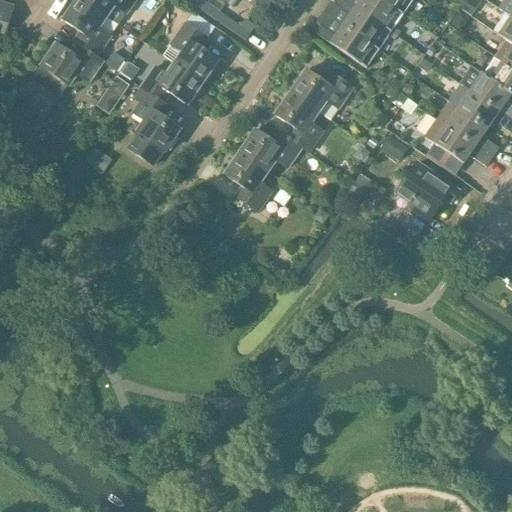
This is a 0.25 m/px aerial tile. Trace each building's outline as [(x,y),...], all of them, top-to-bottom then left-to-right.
[(108,19),(80,0),(76,0),(63,21),(80,32),(73,42),(104,63),(104,62),(98,58),(112,37),(101,29),(108,19)] [(80,0),(108,19),(116,7),(127,15),(137,0),(80,0)] [(204,0),(198,0),(195,6),(215,20),(221,11),(208,3),(204,0)] [(258,0),(255,4),(266,11),(273,0),(258,0)] [(392,32),(345,0),(337,0),(335,4),(351,15),(344,25),(379,49),(388,36),(391,32),(392,32)] [(403,15),(381,0),(361,0),(362,0),(361,0),(345,0),(392,32),(394,28),(403,15)] [(381,0),(403,15),(413,0),(381,0)] [(0,2),(0,22),(7,24),(13,7),(0,2)] [(471,17),(475,11),(465,4),(461,9),(471,17)] [(221,11),(215,20),(246,41),(252,33),(241,26),(242,26),(221,11)] [(470,19),(460,12),(451,25),(461,32),(470,19)] [(511,18),(499,35),(511,44),(511,18)] [(204,84),(220,61),(202,49),(208,39),(186,23),(171,45),(182,52),(175,64),(204,84)] [(379,49),(344,25),(337,36),(321,25),(315,33),(366,68),(379,49)] [(391,32),(398,37),(400,33),(394,28),(392,32),(391,32)] [(398,37),(391,32),(388,36),(395,41),(398,37)] [(104,63),(73,42),(80,47),(74,55),(57,44),(41,67),(51,74),(46,81),(63,93),(68,86),(70,88),(78,76),(89,84),(104,63)] [(436,51),(431,48),(426,55),(431,58),(436,51)] [(511,48),(503,62),(502,62),(511,69),(511,48)] [(432,66),(422,59),(418,66),(425,71),(429,71),(432,66)] [(121,73),(132,81),(139,70),(129,62),(121,73)] [(511,69),(502,62),(491,79),(490,79),(489,80),(511,94),(511,95),(511,69)] [(204,84),(175,64),(167,75),(156,67),(141,88),(171,109),(172,108),(165,104),(171,95),(189,106),(204,84)] [(511,95),(511,94),(489,80),(490,79),(472,66),(460,84),(471,91),(511,120),(511,106),(507,102),(511,95)] [(291,93),(320,113),(332,121),(354,88),(342,80),(347,74),(338,68),(333,74),(331,73),(325,83),(306,70),(300,80),(297,81),(292,87),(293,90),(291,93)] [(117,77),(109,88),(119,95),(127,84),(117,77)] [(392,78),(384,90),(394,97),(402,85),(392,78)] [(402,94),(408,96),(412,86),(406,84),(402,94)] [(511,128),(511,120),(471,91),(460,84),(461,86),(452,99),(461,105),(491,125),(494,121),(510,132),(511,128)] [(171,109),(141,88),(134,99),(141,103),(133,114),(145,122),(137,133),(166,153),(182,130),(165,118),(171,109)] [(320,113),(291,93),(275,115),(293,127),(287,137),(299,145),(310,153),(324,132),(313,124),(320,113)] [(491,125),(461,105),(452,99),(449,103),(450,104),(439,120),(438,119),(438,120),(474,145),(492,157),(499,148),(483,137),(491,125)] [(492,157),(474,145),(438,120),(426,138),(435,144),(427,157),(453,174),(461,162),(464,164),(470,155),(486,166),(492,157)] [(310,153),(299,145),(287,137),(280,132),(273,142),(256,130),(240,152),(270,173),(277,162),(288,170),(303,149),(309,153),(310,153)] [(66,143),(57,137),(50,147),(58,153),(66,143)] [(366,145),(374,150),(379,142),(372,137),(366,145)] [(399,161),(407,149),(390,137),(382,149),(399,161)] [(102,176),(104,173),(112,161),(95,149),(85,162),(84,163),(102,176)] [(270,173),(240,152),(225,175),(242,187),(235,197),(259,213),(273,192),(262,184),(270,173)] [(418,164),(398,193),(412,203),(407,212),(427,225),(445,198),(451,202),(458,191),(418,164)] [(350,190),(362,199),(368,190),(355,182),(350,190)] [(511,256),(499,276),(511,285),(511,256)] [(409,511),(388,499),(379,511),(409,511)]
